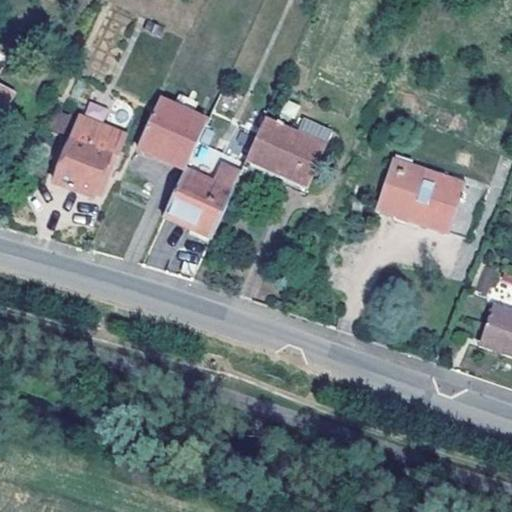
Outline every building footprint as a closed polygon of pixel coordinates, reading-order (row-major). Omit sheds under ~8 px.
[(174,108),(193,116),(198,103),(180,95),(174,108)] [(198,144),(208,123),(193,116),(174,108),(160,101),(153,116),(141,141),(137,149),(185,171),(198,144)] [(80,118),(73,137),(91,144),(89,152),(108,159),(100,180),(106,182),(124,135),(80,118)] [(245,164),(244,164),(307,192),(332,132),(303,120),(298,132),(265,119),(245,164)] [(118,155),(132,161),(137,149),(141,141),(127,134),(118,155)] [(91,144),(73,137),(55,185),(92,199),(95,194),(100,180),(108,159),(89,152),(91,144)] [(242,170),(244,164),(198,144),(185,171),(163,219),(210,240),(242,170)] [(449,235),(466,185),(393,160),(377,211),(449,235)] [(307,192),(244,164),(242,170),(304,197),(307,192)] [(106,182),(100,180),(95,194),(100,196),(106,182)] [(483,190),(466,185),(449,235),(467,241),(483,190)] [(448,239),(449,235),(377,211),(376,215),(448,239)] [(492,294),(498,269),(483,265),(476,290),(492,294)] [(511,311),(496,306),(484,343),(509,351),(507,356),(511,358),(511,311)] [(507,356),(509,351),(484,343),(482,347),(507,356)]
